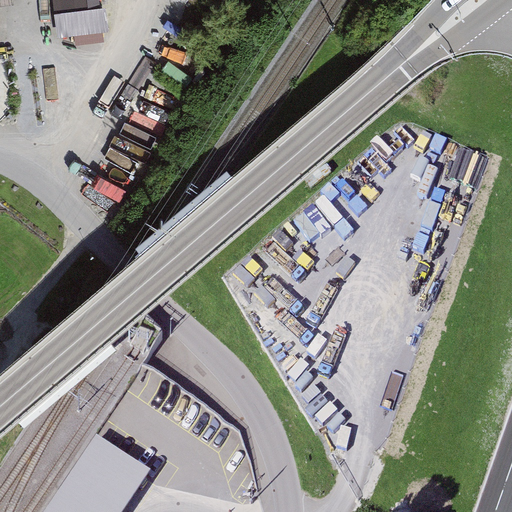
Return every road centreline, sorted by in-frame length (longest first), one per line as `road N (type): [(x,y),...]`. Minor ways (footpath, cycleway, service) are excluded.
road 1 (trunk): [(399,66),(0,407)]
road 2 (unclassified): [(0,161),(56,194),(240,385),(269,431),(290,511)]
road 3 (track): [(56,194),(151,0)]
